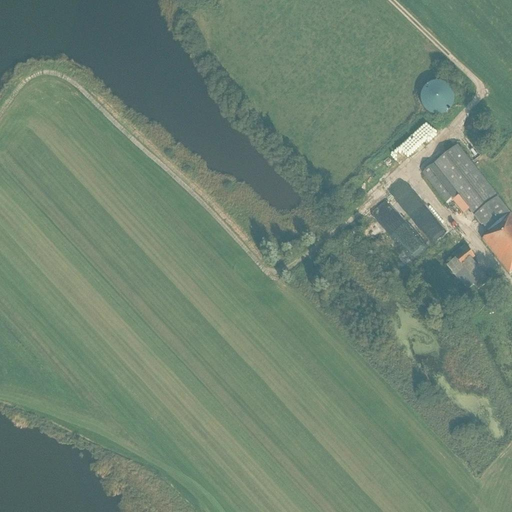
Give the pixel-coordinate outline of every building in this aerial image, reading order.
[(422,106),(423,109),(424,111),(428,114),(432,116),(437,116),(442,116),(446,114),(450,111),(453,106),(454,102),(454,97),(453,92),(452,92),(450,88),(446,85),(442,83),(437,82),(432,83),(428,85),(424,88),(422,92),(420,97),(420,102),(422,106)] [(434,165),(458,195),(474,215),(497,197),(458,147),(434,165)] [(451,200),(458,195),(434,165),(423,174),(446,204),(451,200)] [(482,224),(488,232),(511,215),(497,197),(474,215),(481,225),(482,224)] [(468,222),(451,200),(446,204),(445,205),(462,227),(468,222)] [(511,216),(511,215),(488,232),(481,238),(509,274),(511,271),(511,216)] [(467,249),(455,259),(462,268),(471,260),(474,258),(467,249)] [(462,268),(455,259),(447,266),(467,291),(473,286),(478,291),(489,281),(471,260),(462,268)]
